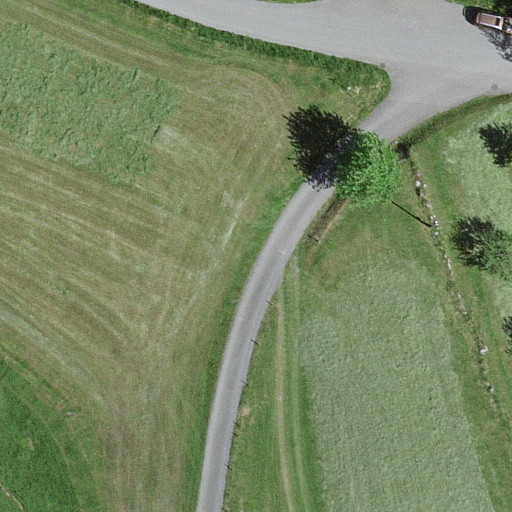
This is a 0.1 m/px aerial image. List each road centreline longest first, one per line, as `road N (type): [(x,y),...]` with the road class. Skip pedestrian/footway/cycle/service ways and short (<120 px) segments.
road 1 (track): [(482,40),(337,166),(297,217),(252,311),(213,511)]
road 2 (tertiary): [(511,51),(390,27),(294,31),(187,0)]
